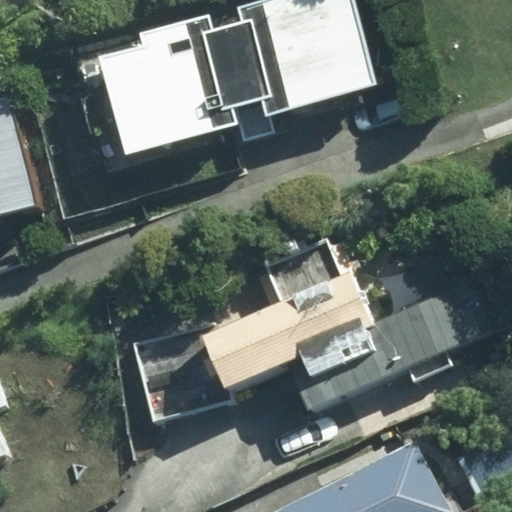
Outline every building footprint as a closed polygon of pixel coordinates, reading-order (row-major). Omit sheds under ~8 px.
[(418,95),(382,0),(303,0),(103,72),(147,192),(418,95)] [(10,87),(0,90),(0,228),(55,209),(10,87)] [(257,309),(142,352),(168,422),(322,365),(337,405),(511,340),(511,316),(482,236),(380,274),(360,220),(241,264),(257,309)] [(19,335),(0,341),(0,488),(65,466),(19,335)] [(461,511),(477,504),(440,435),(294,511),(461,511)]
